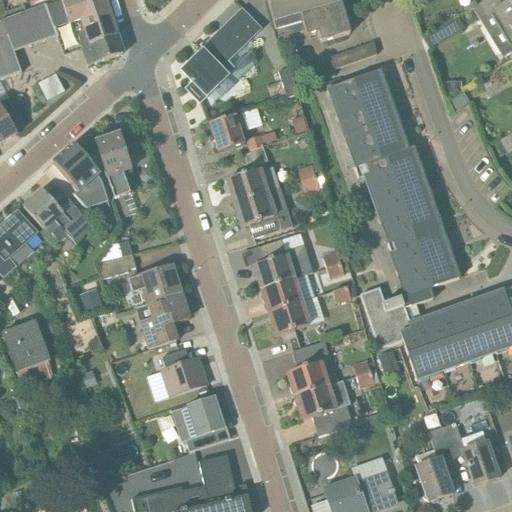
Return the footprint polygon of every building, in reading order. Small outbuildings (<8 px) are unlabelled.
[(79,22),(79,21),(108,11),(104,0),(59,0),(60,1),(61,2),(67,18),(65,18),(68,26),(79,22)] [(317,34),(320,44),(349,35),(339,0),(265,0),(276,40),(304,32),(306,38),(317,34)] [(511,0),(488,0),(481,5),(488,17),(493,13),(511,44),(511,0)] [(65,18),(67,18),(61,2),(60,1),(47,6),(53,23),(65,18)] [(466,14),(472,10),(477,7),(474,1),(463,7),(466,14)] [(0,146),(16,136),(0,108),(0,82),(21,75),(13,54),(58,38),(52,23),(53,23),(47,6),(46,7),(45,5),(1,22),(6,37),(0,39),(0,146)] [(90,48),(116,38),(108,11),(79,21),(79,22),(84,35),(77,37),(81,50),(90,47),(90,48)] [(206,98),(229,75),(228,73),(232,68),(227,64),(260,31),(240,11),(207,43),(211,47),(203,55),(202,53),(182,73),(206,98)] [(457,20),(423,40),(429,51),(464,30),(457,20)] [(90,47),(81,50),(87,68),(121,57),(122,56),(122,55),(116,38),(90,48),(90,47)] [(365,47),(369,59),(376,57),(373,44),(365,47)] [(362,62),(369,59),(365,47),(358,49),(362,62)] [(355,64),(362,62),(358,49),(351,52),(355,64)] [(348,67),(355,64),(351,52),(344,54),(348,67)] [(341,69),(348,67),(344,54),(337,57),(341,69)] [(334,72),(341,69),(337,57),(329,60),(334,72)] [(293,68),(277,73),(287,101),(302,96),(293,68)] [(511,349),(511,302),(506,304),(502,293),(492,297),(494,302),(478,308),(476,302),(466,306),(468,311),(452,317),(450,311),(439,315),(442,321),(426,326),(424,320),(413,324),(416,330),(411,331),(404,311),(414,307),(414,308),(432,301),(429,291),(458,281),(413,149),(407,151),(380,73),(326,92),(330,103),(336,101),(341,116),(335,118),(339,129),(345,127),(350,142),(344,144),(348,155),(354,153),(363,179),(369,177),(374,192),(368,194),(372,205),(378,203),(383,218),(377,220),(381,231),(387,229),(392,244),(386,246),(390,257),(396,255),(401,270),(395,272),(399,283),(405,281),(410,296),(383,305),(379,290),(359,297),(379,351),(402,343),(416,384),(511,349)] [(53,100),(71,92),(62,74),(44,83),(53,100)] [(443,94),(461,91),(461,83),(443,83),(443,94)] [(453,113),(468,103),(463,90),(447,100),(453,113)] [(303,115),(290,119),(295,137),(308,134),(303,115)] [(218,155),(244,147),(235,117),(209,126),(218,155)] [(511,134),(499,142),(507,155),(511,151),(511,134)] [(120,135),(94,143),(103,172),(113,201),(130,196),(122,174),(151,165),(144,143),(124,149),(120,135)] [(250,153),(264,148),(261,138),(246,142),(250,153)] [(507,155),(499,142),(489,148),(497,161),(507,155)] [(73,147),(52,165),(79,195),(85,190),(101,207),(109,200),(100,177),(93,169),(83,158),(73,147)] [(234,206),(268,195),(261,171),(269,168),(265,157),(266,156),(264,148),(250,153),(250,155),(243,157),(248,175),(245,176),(244,175),(240,176),(240,178),(226,182),(234,206)] [(300,184),(315,180),(311,167),(296,172),(300,184)] [(315,180),(300,184),(304,196),(319,192),(315,180)] [(249,227),(254,239),(292,227),(281,192),(268,195),(234,206),(241,229),(249,227)] [(90,227),(84,220),(71,205),(61,214),(42,193),(23,211),(55,247),(66,236),(75,246),(90,227)] [(314,208),(302,199),(293,211),(305,220),(314,208)] [(26,247),(36,238),(17,216),(0,230),(0,276),(2,279),(32,253),(26,247)] [(121,259),(132,257),(128,243),(118,246),(121,259)] [(151,252),(156,270),(184,262),(179,244),(151,252)] [(325,270),(340,266),(336,254),(322,259),(325,270)] [(101,281),(109,279),(128,274),(128,272),(135,270),(132,257),(121,259),(96,265),(101,281)] [(261,292),(295,281),(287,257),(271,261),(266,262),(267,263),(253,268),(261,292)] [(340,266),(325,270),(329,282),(343,278),(340,266)] [(145,307),(180,297),(172,269),(153,275),(136,280),(137,283),(128,285),(131,296),(140,293),(145,307)] [(268,315),(302,304),(295,281),(261,292),(268,315)] [(335,307),(350,302),(347,289),(331,294),(335,307)] [(81,317),(103,309),(100,301),(85,306),(82,296),(74,299),(81,317)] [(148,337),(153,351),(176,344),(170,327),(188,321),(180,297),(145,307),(145,308),(135,311),(143,339),(148,337)] [(290,335),(294,334),(294,332),(310,327),(302,304),(268,315),(275,338),(289,334),(290,335)] [(49,364),(41,342),(34,324),(2,336),(8,354),(15,376),(17,375),(19,381),(29,378),(27,372),(37,368),(42,382),(53,378),(48,364),(49,364)] [(101,350),(96,339),(90,341),(87,346),(90,354),(101,350)] [(295,399),(329,388),(336,386),(328,361),(322,344),(319,345),(300,351),(306,368),(300,369),(301,371),(287,375),(295,399)] [(163,372),(171,399),(207,387),(199,360),(190,363),(187,351),(163,359),(166,370),(163,372)] [(397,364),(393,352),(378,357),(382,369),(397,364)] [(355,379),(370,374),(366,363),(352,367),(355,379)] [(92,373),(81,377),(86,391),(98,386),(92,373)] [(370,374),(355,379),(359,391),(373,386),(370,374)] [(340,384),(329,388),(295,399),(302,423),(311,420),(317,440),(335,434),(351,429),(345,409),(348,408),(340,384)] [(184,444),(188,455),(208,449),(205,437),(223,431),(213,400),(171,414),(180,445),(184,444)] [(442,429),(453,461),(463,458),(473,488),(498,480),(486,443),(463,451),(455,425),(442,429)] [(355,440),(351,429),(335,434),(339,446),(355,440)] [(437,461),(415,467),(427,504),(452,496),(442,465),(453,461),(442,429),(428,434),(437,461)] [(238,511),(226,457),(199,464),(208,507),(202,508),(198,490),(186,493),(185,489),(159,495),(162,508),(147,511),(238,511)] [(0,483),(10,479),(6,470),(0,472),(0,483)] [(378,478),(377,475),(324,493),(330,511),(378,511),(395,506),(391,495),(394,494),(388,475),(378,478)] [(37,480),(44,494),(52,490),(45,476),(37,480)]
